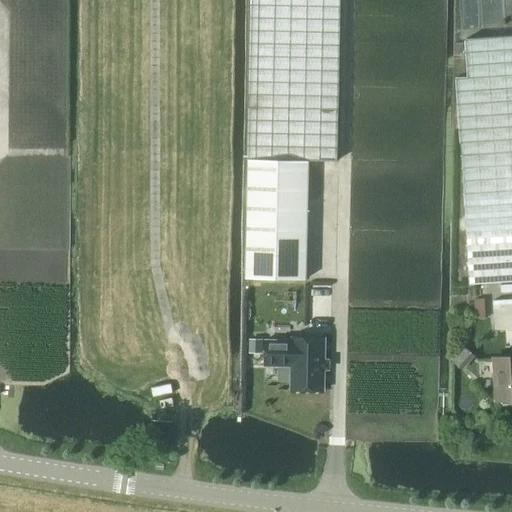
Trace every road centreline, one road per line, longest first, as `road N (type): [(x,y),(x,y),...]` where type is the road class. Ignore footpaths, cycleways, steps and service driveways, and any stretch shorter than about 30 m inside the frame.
road 1 (track): [(186,404),(153,267),(153,0)]
road 2 (tertiary): [(366,511),(0,462)]
road 3 (track): [(343,160),(346,0)]
